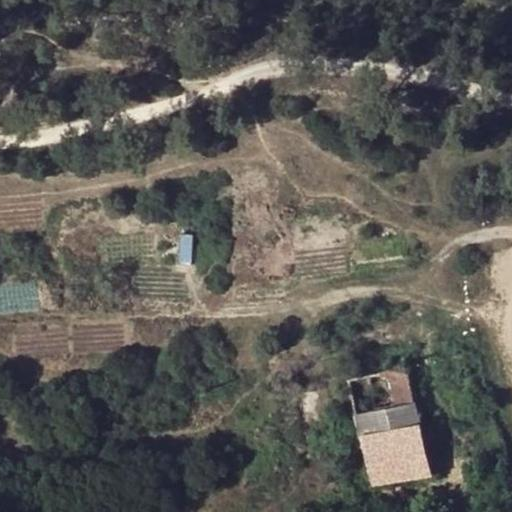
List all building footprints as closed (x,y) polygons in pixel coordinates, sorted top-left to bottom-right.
[(351,379),(359,413),(417,401),(409,365),(351,379)] [(430,461),(427,447),(417,401),(359,413),(365,437),(376,482),(410,477),(414,493),(448,487),(449,497),(470,494),(468,482),(465,456),(461,456),(430,461)] [(461,456),(458,442),(427,447),(430,461),(461,456)] [(473,455),(465,456),(468,482),(477,481),(473,455)] [(472,511),(470,494),(449,497),(451,511),(472,511)]
